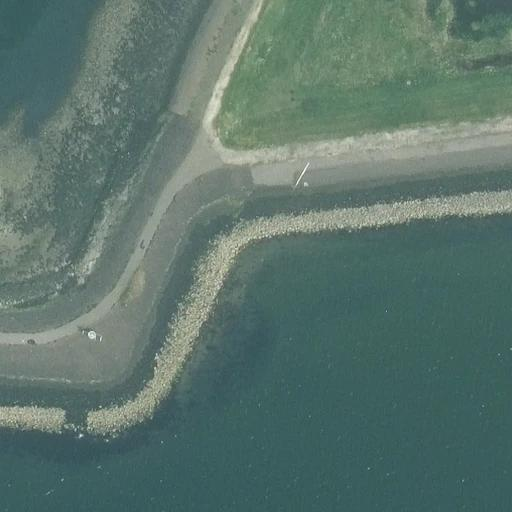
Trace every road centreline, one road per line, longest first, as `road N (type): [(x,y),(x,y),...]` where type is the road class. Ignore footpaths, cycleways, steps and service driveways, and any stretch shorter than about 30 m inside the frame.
road 1 (track): [(511,133),(206,171)]
road 2 (track): [(0,340),(33,341),(78,328),(109,304),(173,194),(206,171)]
road 3 (track): [(206,171),(199,141),(249,0)]
